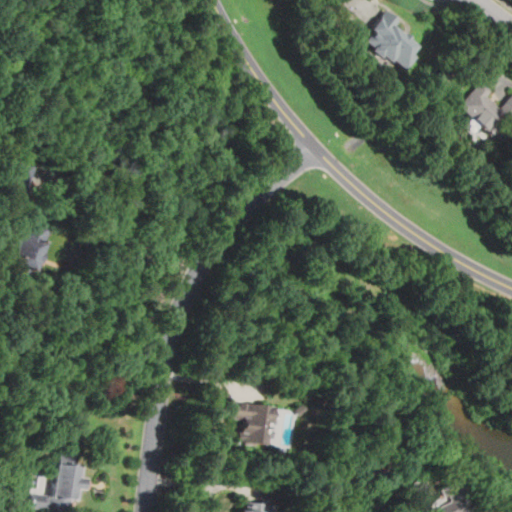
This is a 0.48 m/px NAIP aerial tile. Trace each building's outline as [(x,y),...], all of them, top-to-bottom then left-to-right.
[(399,19),(381,8),(359,44),(403,70),(414,51),(408,47),(411,41),(393,29),(399,19)] [(454,105),(491,137),(511,112),(511,90),(496,106),(485,96),(490,90),(477,79),(454,105)] [(34,165),(13,158),(6,178),(9,179),(1,202),(21,209),(28,188),(26,187),(34,165)] [(49,226),(25,219),(18,239),(12,237),(2,271),(23,278),(25,271),(34,273),(49,226)] [(269,405),(231,400),(229,417),(238,419),(235,441),(264,445),(269,405)] [(74,449),(57,447),(55,463),(48,462),(47,473),(39,472),(36,494),(29,493),(28,500),(8,498),(6,511),(24,511),(25,505),(46,507),(45,511),(58,511),(59,511),(69,511),(70,500),(75,500),(77,487),(83,488),(84,477),(78,476),(79,465),(73,464),(74,449)] [(406,483),(418,511),(463,511),(450,481),(434,488),(438,496),(427,501),(417,479),(406,483)] [(266,511),(268,503),(242,501),(241,510),(236,509),(235,511),(266,511)]
